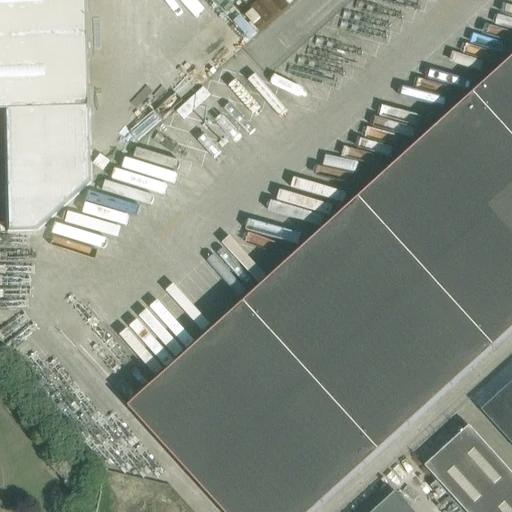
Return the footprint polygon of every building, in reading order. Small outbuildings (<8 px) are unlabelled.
[(0,0),(0,111),(4,111),(7,231),(39,231),(92,183),(91,109),(88,0),(0,0)] [(341,26),(379,36),(388,0),(363,0),(361,7),(347,3),(341,26)] [(314,511),(511,332),(511,60),(130,409),(223,511),(314,511)] [(511,385),(483,412),(511,444),(511,385)] [(511,511),(511,473),(510,472),(471,428),(427,467),(466,511),(511,511)] [(413,511),(397,493),(376,511),(413,511)]
